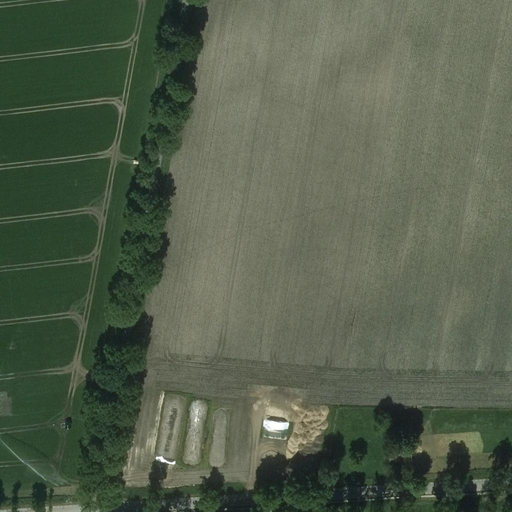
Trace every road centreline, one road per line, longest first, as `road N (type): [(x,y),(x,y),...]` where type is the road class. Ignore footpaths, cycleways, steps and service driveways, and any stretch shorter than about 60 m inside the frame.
road 1 (unclassified): [(92,511),(185,0)]
road 2 (tertiary): [(92,511),(511,484)]
